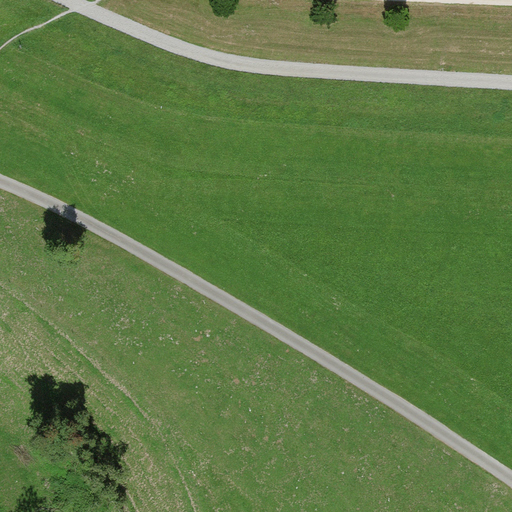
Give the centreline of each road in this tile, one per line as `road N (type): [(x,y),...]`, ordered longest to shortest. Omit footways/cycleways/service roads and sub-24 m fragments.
road 1 (track): [(0,180),(62,207),(511,480)]
road 2 (track): [(511,83),(236,62),(67,0)]
